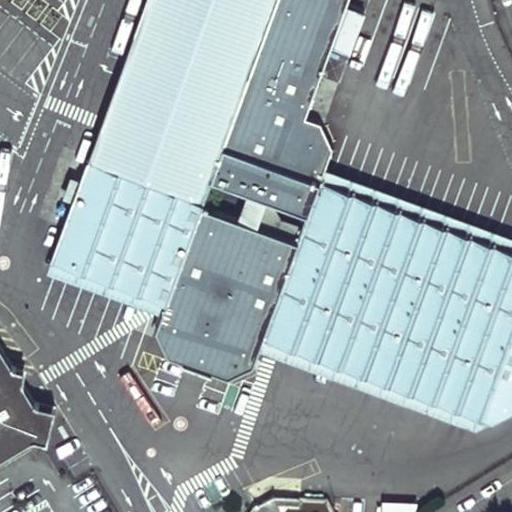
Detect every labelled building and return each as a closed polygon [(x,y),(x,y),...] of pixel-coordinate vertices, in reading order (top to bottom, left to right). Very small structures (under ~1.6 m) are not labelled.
[(347,0),(146,0),(51,259),(166,300),(156,327),(167,354),(228,375),(253,364),(263,336),(493,420),(511,410),(511,248),(321,178),(332,147),(321,121),(305,116),(347,0)] [(14,365),(0,343),(0,460),(35,439),(49,442),(70,411),(38,403),(25,382),(14,365)] [(26,370),(14,365),(25,382),(26,370)] [(332,511),(323,493),(284,511),(332,511)] [(366,499),(365,511),(414,511),(415,502),(366,499)]
